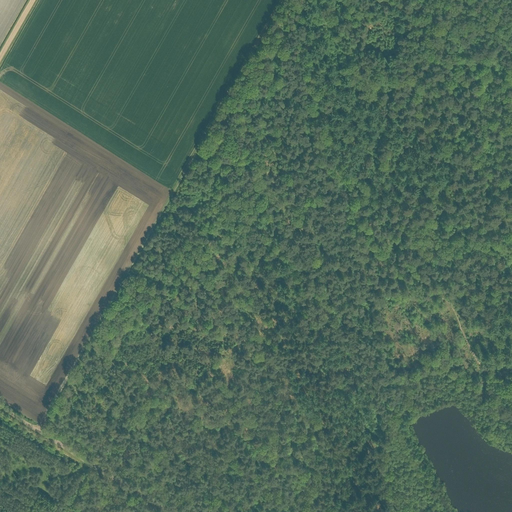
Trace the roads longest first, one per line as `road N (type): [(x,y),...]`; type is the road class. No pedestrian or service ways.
road 1 (track): [(38,429),(284,0)]
road 2 (unclassified): [(170,511),(0,406)]
